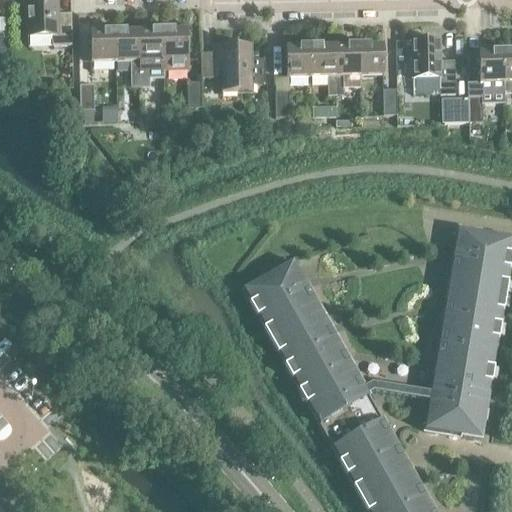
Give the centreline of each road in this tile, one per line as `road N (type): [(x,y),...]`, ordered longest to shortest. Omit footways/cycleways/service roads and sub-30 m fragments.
road 1 (secondary): [(275,511),(167,394),(0,251)]
road 2 (residential): [(387,0),(240,0)]
